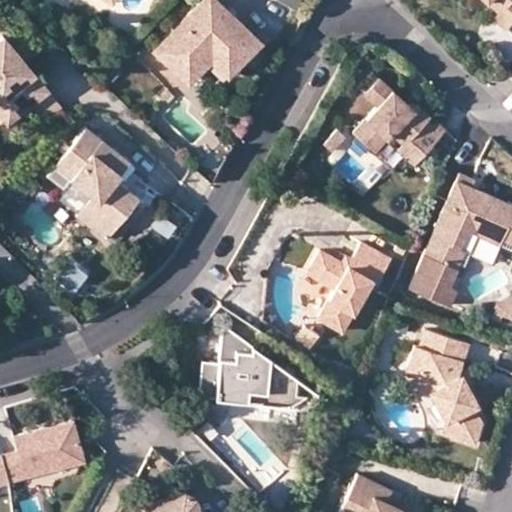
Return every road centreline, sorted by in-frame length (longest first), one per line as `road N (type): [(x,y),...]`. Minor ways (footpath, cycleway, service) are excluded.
road 1 (residential): [(0,371),(125,325),(172,282),(337,0)]
road 2 (residential): [(380,0),(511,128)]
